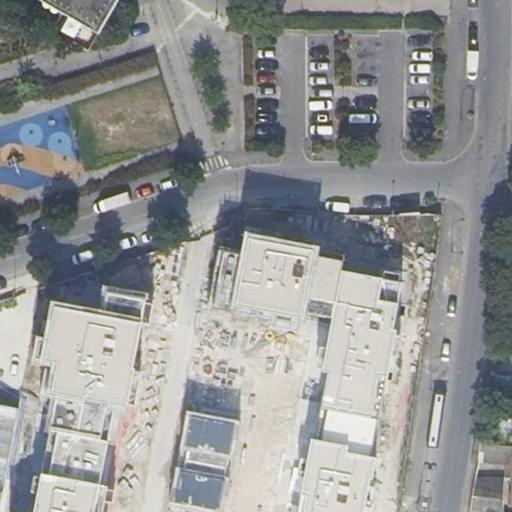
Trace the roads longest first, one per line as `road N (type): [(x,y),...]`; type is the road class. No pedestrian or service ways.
road 1 (residential): [(497,170),(441,511)]
road 2 (unknown): [(340,177),(340,511)]
road 3 (residential): [(215,188),(148,511)]
road 4 (residential): [(215,188),(497,170)]
road 5 (residential): [(0,259),(215,188)]
road 6 (residential): [(157,0),(215,188)]
road 7 (residential): [(498,0),(497,170)]
road 8 (unknown): [(390,45),(387,175)]
road 9 (unknown): [(305,55),(305,180)]
